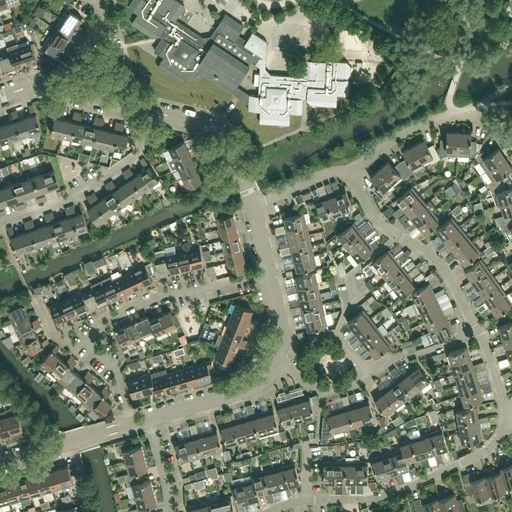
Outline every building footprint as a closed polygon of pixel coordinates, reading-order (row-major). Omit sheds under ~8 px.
[(0,0),(0,14),(11,11),(9,7),(7,0),(0,0)] [(265,74),(267,42),(252,32),(246,42),(237,36),(243,26),(225,14),(207,41),(175,20),(185,6),(176,0),(132,0),(128,7),(138,13),(131,23),(152,37),(159,36),(160,34),(163,36),(154,50),(164,57),(157,67),(182,83),(189,73),(199,80),(203,74),(233,94),(237,87),(236,86),(251,62),(260,67),(258,95),(249,95),(248,110),(260,111),(259,123),(289,125),(290,113),(302,114),(303,97),(307,97),(306,99),(311,105),(336,106),(337,94),(349,95),(351,67),(346,61),(333,60),(333,63),(325,63),(326,61),(304,60),(303,77),(265,74)] [(78,25),(82,18),(68,9),(61,19),(81,32),(84,29),(78,25)] [(34,10),(30,20),(38,23),(41,13),(34,10)] [(81,32),(61,19),(55,28),(69,38),(73,32),(79,36),(81,32)] [(14,20),(6,23),(8,28),(12,27),(16,25),(15,20),(14,20)] [(65,44),(69,38),(55,28),(48,38),(69,51),(71,48),(65,44)] [(69,51),(48,38),(42,48),(56,57),(60,51),(66,55),(69,51)] [(36,60),(30,43),(19,47),(27,71),(31,69),(29,62),(36,60)] [(27,71),(19,47),(8,51),(14,67),(21,65),(23,72),(27,71)] [(14,67),(8,51),(0,53),(0,62),(5,78),(10,77),(7,70),(14,67)] [(34,136),(32,133),(41,130),(36,114),(25,118),(32,137),(34,136)] [(60,140),(65,120),(54,117),(51,133),(60,135),(59,139),(60,140)] [(32,137),(25,118),(15,121),(21,137),(29,134),(30,138),(32,137)] [(72,138),(76,122),(65,120),(60,140),(62,140),(63,136),(72,138)] [(13,144),(12,140),(21,137),(15,121),(5,125),(12,144),(13,144)] [(81,145),(86,125),(76,122),(72,138),(81,141),(80,144),(81,145)] [(12,144),(5,125),(0,126),(0,143),(0,144),(9,141),(10,145),(12,144)] [(93,144),(97,127),(86,125),(81,145),(83,145),(84,141),(93,144)] [(102,150),(107,130),(97,127),(93,144),(102,146),(101,150),(102,150)] [(114,149),(118,132),(107,130),(102,150),(104,150),(105,147),(114,149)] [(457,156),(458,132),(446,131),(446,140),(440,139),(438,154),(440,158),(445,155),(457,156)] [(124,155),(129,135),(118,132),(114,149),(123,151),(122,155),(124,155)] [(476,152),(476,141),(470,141),(471,133),(458,132),(457,156),(476,157),(477,153),(476,152)] [(438,154),(433,144),(428,147),(424,140),(413,145),(422,162),(429,159),(431,163),(440,158),(438,154)] [(188,151),(184,141),(165,149),(166,151),(169,149),(173,158),(188,151)] [(422,162),(413,145),(402,151),(406,159),(400,163),(409,176),(424,166),(422,162)] [(486,171),(505,158),(498,148),(491,153),(488,148),(479,154),(477,153),(476,157),(486,171)] [(193,161),(188,151),(173,158),(177,166),(173,167),(174,169),(193,161)] [(509,178),(505,173),(511,168),(511,167),(505,158),(486,171),(492,181),(488,184),(490,189),(505,184),(504,181),(509,178)] [(197,170),(193,161),(174,169),(175,171),(178,169),(182,177),(197,170)] [(409,176),(400,163),(393,167),(388,161),(379,169),(392,183),(400,176),(404,179),(409,176)] [(159,180),(150,166),(140,172),(152,189),(154,188),(151,185),(159,180)] [(60,186),(54,170),(45,173),(44,169),(42,170),(49,189),(60,186)] [(388,193),(388,190),(386,188),(392,183),(379,169),(370,178),(375,184),(371,188),(382,199),(386,195),(388,193)] [(49,189),(42,170),(41,170),(42,174),(34,177),(39,193),(49,189)] [(202,181),(197,170),(182,177),(186,186),(182,187),(183,189),(202,181)] [(152,189),(140,172),(132,178),(141,192),(149,187),(151,190),(152,189)] [(160,176),(162,182),(171,179),(169,173),(160,176)] [(39,193),(34,177),(25,180),(24,176),(22,177),(29,196),(39,193)] [(29,196),(22,177),(20,177),(22,181),(13,184),(19,200),(29,196)] [(141,192),(132,178),(123,185),(135,202),(136,201),(134,197),(141,192)] [(455,181),(449,186),(455,193),(461,188),(455,181)] [(19,200),(13,184),(5,187),(3,183),(2,184),(8,203),(19,200)] [(0,206),(8,203),(2,184),(0,184),(1,188),(0,188),(0,206)] [(496,205),(500,204),(511,200),(511,187),(507,189),(505,184),(490,189),(492,195),(492,194),(496,205)] [(135,202),(123,185),(114,191),(123,205),(131,199),(133,203),(135,202)] [(403,209),(419,196),(411,187),(396,200),(403,209)] [(352,208),(345,189),(334,193),(342,212),(352,208)] [(123,205),(114,191),(105,197),(117,214),(118,213),(116,210),(123,205)] [(342,212),(334,193),(324,197),(332,216),(342,212)] [(410,217),(426,204),(419,196),(403,209),(410,217)] [(117,214),(105,197),(96,203),(106,217),(113,212),(115,215),(117,214)] [(332,216),(324,197),(314,201),(321,220),(332,216)] [(511,219),(511,200),(500,204),(504,215),(499,217),(494,219),(496,226),(502,224),(511,219)] [(429,201),(426,204),(410,217),(417,225),(433,212),(436,209),(429,201)] [(106,217),(96,203),(87,210),(99,227),(100,226),(98,222),(106,217)] [(236,225),(233,214),(228,215),(227,209),(215,212),(217,218),(216,218),(219,229),(236,225)] [(357,220),(362,216),(364,214),(361,211),(354,216),(357,220)] [(440,221),(433,212),(417,225),(424,234),(440,221)] [(89,232),(82,213),(72,216),(77,232),(86,229),(88,233),(89,232)] [(306,224),(303,213),(284,217),(286,228),(306,224)] [(70,239),(69,235),(77,232),(72,216),(62,220),(69,239),(70,239)] [(443,239),(459,226),(452,218),(436,231),(443,239)] [(511,219),(502,224),(505,231),(510,241),(511,240),(511,219)] [(69,239),(62,220),(52,223),(57,239),(65,236),(67,240),(69,239)] [(50,246),(49,242),(57,239),(52,223),(41,227),(48,246),(50,246)] [(344,244),(360,232),(358,229),(353,223),(337,235),(344,244)] [(344,223),(338,227),(342,231),(347,227),(344,223)] [(309,234),(306,224),(286,228),(289,239),(309,234)] [(238,236),(236,225),(219,229),(222,240),(238,236)] [(367,230),(363,225),(358,229),(360,232),(362,234),(367,230)] [(450,247),(466,234),(459,226),(443,239),(450,247)] [(48,246),(41,227),(31,230),(37,246),(45,243),(46,247),(48,246)] [(29,253),(28,249),(37,246),(31,230),(21,234),(28,253),(29,253)] [(351,253),(367,240),(362,234),(360,232),(344,244),(351,253)] [(28,253),(21,234),(10,237),(16,253),(25,250),(26,254),(28,253)] [(311,245),(309,234),(289,239),(291,249),(311,245)] [(457,256),(473,243),(466,234),(450,247),(457,256)] [(241,247),(238,236),(222,240),(224,251),(241,247)] [(358,261),(374,249),(378,245),(375,241),(370,245),(367,240),(351,253),(358,261)] [(480,251),(473,243),(457,256),(464,264),(472,258),(474,261),(486,252),(484,250),(481,252),(480,251)] [(314,255),(311,245),(291,249),(294,260),(314,255)] [(244,259),(241,247),(224,251),(227,263),(244,259)] [(204,265),(200,248),(188,251),(194,274),(198,273),(196,266),(204,265)] [(402,267),(398,262),(410,253),(408,249),(396,259),(380,271),(387,280),(402,267)] [(380,271),(396,259),(389,250),(373,262),(380,271)] [(194,274),(188,251),(177,253),(181,270),(188,268),(190,276),(194,274)] [(181,270),(177,253),(166,256),(172,280),(176,279),(174,272),(181,270)] [(316,266),(314,255),(294,260),(297,271),(316,266)] [(172,280),(166,256),(154,259),(158,276),(166,274),(167,281),(172,280)] [(247,270),(244,259),(227,263),(230,274),(247,270)] [(471,280),(487,268),(481,259),(464,271),(471,280)] [(346,273),(344,268),(341,261),(335,263),(340,277),(346,273)] [(148,291),(145,285),(152,281),(149,275),(152,274),(150,263),(134,271),(144,293),(148,291)] [(407,272),(414,267),(412,263),(404,267),(407,272)] [(207,267),(209,276),(210,281),(216,279),(213,265),(207,267)] [(393,288),(409,276),(402,267),(387,280),(393,288)] [(477,289),(494,277),(487,268),(471,280),(463,285),(466,289),(473,284),(477,289)] [(144,293),(134,271),(124,275),(131,291),(137,288),(140,295),(144,293)] [(317,283),(314,272),(295,277),(297,288),(317,283)] [(131,291),(124,275),(113,280),(123,302),(127,301),(124,294),(131,291)] [(400,297),(416,284),(409,276),(393,288),(400,297)] [(483,298),(500,286),(494,277),(477,289),(483,298)] [(337,289),(334,279),(328,281),(331,291),(337,289)] [(110,301),(103,285),(101,280),(90,285),(92,290),(103,312),(106,310),(103,304),(110,301)] [(123,302),(113,280),(103,285),(110,301),(116,298),(119,304),(123,302)] [(320,293),(317,283),(297,288),(300,298),(320,293)] [(416,302),(434,293),(429,283),(411,292),(416,302)] [(489,306),(506,295),(500,286),(483,298),(489,306)] [(92,290),(82,294),(88,308),(89,310),(96,307),(99,314),(103,312),(92,290)] [(88,308),(82,294),(81,292),(71,297),(81,319),(85,317),(82,311),(88,308)] [(322,304),(320,293),(300,298),(302,309),(322,304)] [(439,303),(434,293),(416,302),(411,305),(416,314),(420,312),(439,303)] [(496,316),(511,304),(511,303),(506,295),(489,306),(496,316)] [(81,319),(71,297),(60,302),(67,317),(74,315),(77,321),(81,319)] [(28,315),(25,308),(31,305),(30,301),(23,304),(7,311),(12,322),(28,315)] [(67,317),(60,302),(49,306),(46,306),(49,312),(52,311),(57,322),(60,329),(64,327),(61,320),(67,317)] [(249,317),(252,310),(236,303),(232,315),(255,324),(256,319),(249,317)] [(443,313),(439,303),(420,312),(425,322),(443,313)] [(325,314),(322,304),(302,309),(305,319),(325,314)] [(177,327),(170,311),(163,314),(160,307),(156,309),(166,332),(177,327)] [(166,332),(156,309),(152,311),(155,318),(149,320),(149,321),(154,332),(156,337),(166,332)] [(354,331),(370,319),(363,310),(347,322),(354,331)] [(154,332),(149,321),(149,320),(147,316),(140,319),(137,313),(133,314),(144,337),(154,332)] [(448,323),(443,313),(425,322),(430,331),(448,323)] [(144,337),(133,314),(130,316),(133,323),(126,326),(133,341),(144,337)] [(327,325),(325,314),(305,319),(308,330),(327,325)] [(39,322),(37,318),(31,321),(28,315),(12,322),(17,332),(39,322)] [(253,328),(255,324),(232,315),(228,325),(244,332),(246,325),(253,328)] [(361,340),(377,327),(370,319),(354,331),(361,340)] [(511,333),(511,321),(498,326),(502,337),(511,333)] [(37,335),(34,329),(41,326),(39,322),(17,332),(21,343),(37,335)] [(133,341),(126,326),(120,329),(117,322),(113,324),(116,330),(115,331),(122,346),(133,341)] [(453,333),(448,323),(430,331),(424,334),(429,344),(453,333)] [(241,338),(244,332),(228,325),(223,336),(246,345),(248,341),(241,338)] [(368,348),(384,336),(377,327),(361,340),(368,348)] [(511,344),(511,333),(502,337),(505,347),(511,344)] [(245,349),(246,345),(223,336),(219,334),(215,344),(219,346),(235,353),(238,346),(245,349)] [(42,346),(49,343),(47,339),(40,342),(37,335),(21,343),(26,353),(42,346)] [(180,347),(186,345),(183,336),(177,338),(180,347)] [(375,357),(391,344),(384,336),(368,348),(375,357)] [(408,353),(412,352),(410,346),(408,340),(401,343),(403,350),(407,349),(408,353)] [(48,371),(60,358),(55,353),(59,348),(56,345),(51,350),(39,363),(48,371)] [(233,359),(235,353),(219,346),(215,357),(231,364),(231,363),(238,366),(239,362),(233,359)] [(470,358),(467,347),(448,353),(451,364),(470,358)] [(173,352),(165,353),(166,364),(174,363),(173,352)] [(57,379),(73,360),(70,357),(65,363),(60,358),(48,371),(57,379)] [(474,368),(470,358),(451,364),(454,374),(474,368)] [(66,386),(77,373),(72,368),(76,363),(73,360),(57,379),(66,386)] [(211,379),(208,368),(213,367),(211,361),(195,365),(200,382),(211,379)] [(200,382),(195,365),(184,369),(189,385),(200,382)] [(429,381),(417,365),(408,372),(420,388),(429,381)] [(477,379),(474,368),(454,374),(458,385),(477,379)] [(178,388),(173,372),(167,374),(165,369),(161,370),(162,375),(167,392),(178,388)] [(189,385),(184,369),(173,372),(178,388),(189,385)] [(167,392),(162,375),(161,370),(151,373),(152,378),(151,378),(155,390),(154,391),(156,395),(167,392)] [(74,394),(90,375),(87,372),(82,378),(77,373),(66,386),(74,394)] [(420,388),(408,372),(399,378),(400,379),(411,394),(420,388)] [(155,390),(151,378),(152,378),(151,373),(139,377),(144,394),(154,391),(155,390)] [(83,401),(94,388),(89,383),(94,378),(90,375),(74,394),(83,401)] [(144,394),(139,377),(128,380),(133,397),(144,394)] [(411,394),(400,379),(399,378),(390,385),(403,401),(411,394)] [(480,389),(477,379),(458,385),(461,395),(480,389)] [(403,401),(390,385),(382,391),(394,407),(403,401)] [(91,409),(107,390),(104,387),(99,393),(94,388),(83,401),(91,409)] [(483,400),(480,389),(461,395),(464,406),(483,400)] [(100,417),(112,404),(106,399),(111,393),(107,390),(91,409),(100,417)] [(394,407),(382,391),(373,398),(385,414),(394,407)] [(316,394),(309,396),(298,399),(304,418),(315,415),(314,414),(317,413),(318,396),(316,394)] [(304,418),(298,399),(288,402),(294,421),(304,418)] [(374,420),(368,401),(358,404),(363,423),(374,420)] [(294,421),(288,402),(277,405),(283,425),(294,421)] [(363,423),(358,404),(347,407),(353,426),(363,423)] [(353,426),(347,407),(337,410),(343,429),(353,426)] [(478,418),(476,407),(456,411),(458,422),(478,418)] [(23,432),(17,413),(13,415),(11,408),(5,410),(12,435),(23,432)] [(279,429),(273,409),(262,413),(268,432),(279,429)] [(12,435),(5,410),(0,411),(2,418),(0,418),(0,432),(2,439),(12,435)] [(343,429),(337,410),(326,413),(327,416),(323,417),(321,439),(321,443),(327,443),(327,436),(332,435),(332,432),(343,429)] [(231,422),(230,420),(229,413),(222,415),(224,424),(220,425),(226,444),(237,441),(231,422)] [(268,432),(262,413),(252,416),(258,435),(268,432)] [(258,435),(252,416),(242,419),(247,438),(258,435)] [(414,417),(405,422),(407,427),(416,423),(414,417)] [(480,429),(478,422),(480,422),(487,421),(486,417),(478,418),(458,422),(460,433),(480,429)] [(247,438),(242,419),(231,422),(237,441),(247,438)] [(222,449),(216,429),(206,433),(211,452),(213,458),(216,457),(215,451),(222,449)] [(448,449),(442,429),(431,433),(437,452),(448,449)] [(482,440),(480,429),(460,433),(462,444),(482,440)] [(211,452),(206,433),(195,436),(201,455),(211,452)] [(437,452),(431,433),(421,436),(427,455),(437,452)] [(201,455),(195,436),(185,439),(191,458),(201,455)] [(427,455),(421,436),(410,439),(416,458),(427,455)] [(191,458),(185,439),(174,442),(180,461),(191,458)] [(416,458),(410,439),(399,443),(402,450),(406,462),(416,458)] [(133,447),(132,442),(117,446),(119,456),(124,455),(126,462),(145,457),(141,445),(133,447)] [(402,450),(392,453),(398,472),(409,469),(406,462),(402,450)] [(398,472),(392,453),(382,456),(388,475),(398,472)] [(359,462),(359,455),(356,455),(356,462),(356,482),(367,482),(367,462),(359,462)] [(255,456),(247,458),(249,464),(254,463),(256,460),(255,456)] [(388,475),(382,456),(371,459),(377,479),(388,475)] [(148,469),(145,457),(126,462),(129,473),(124,474),(126,481),(141,477),(140,471),(148,469)] [(511,464),(507,466),(505,459),(499,461),(501,472),(502,472),(506,486),(511,484),(511,464)] [(334,482),(334,462),(323,462),(323,483),(334,482)] [(345,482),(345,462),(334,462),(334,482),(345,482)] [(356,482),(356,462),(345,462),(345,482),(356,482)] [(300,483),(295,463),(284,466),(289,486),(300,483)] [(74,485),(68,466),(57,469),(63,488),(74,485)] [(289,486),(284,466),(273,469),(278,489),(289,486)] [(502,472),(501,472),(493,474),(491,468),(484,470),(486,476),(491,495),(507,491),(506,486),(502,472)] [(63,488),(57,469),(47,472),(52,491),(63,488)] [(278,489),(273,469),(263,472),(268,491),(278,489)] [(52,491),(47,472),(36,475),(42,494),(52,491)] [(268,491),(263,472),(252,475),(253,479),(254,479),(258,494),(268,491)] [(486,476),(477,478),(476,472),(462,476),(467,495),(474,493),(476,499),(491,495),(486,476)] [(42,494),(36,475),(26,478),(32,497),(42,494)] [(258,494),(254,479),(253,479),(252,475),(242,478),(243,482),(248,502),(259,499),(258,494)] [(154,492),(151,480),(143,482),(141,477),(126,481),(127,487),(132,485),(135,497),(154,492)] [(32,497),(26,478),(16,481),(21,500),(32,497)] [(21,500),(16,481),(5,484),(11,504),(21,500)] [(243,482),(232,485),(239,510),(244,509),(242,503),(248,502),(243,482)] [(11,504),(5,484),(0,485),(0,504),(1,507),(11,504)] [(462,498),(456,500),(455,494),(445,497),(444,490),(437,492),(439,499),(439,498),(442,511),(459,511),(465,510),(462,498)] [(157,504),(154,492),(135,497),(138,508),(133,509),(133,511),(148,511),(150,511),(149,506),(157,504)] [(442,511),(439,498),(439,499),(430,501),(428,494),(421,496),(425,511),(442,511)] [(234,511),(230,496),(219,499),(222,511),(234,511)] [(222,511),(219,499),(209,501),(211,511),(222,511)] [(211,511),(209,501),(199,504),(200,511),(211,511)]
